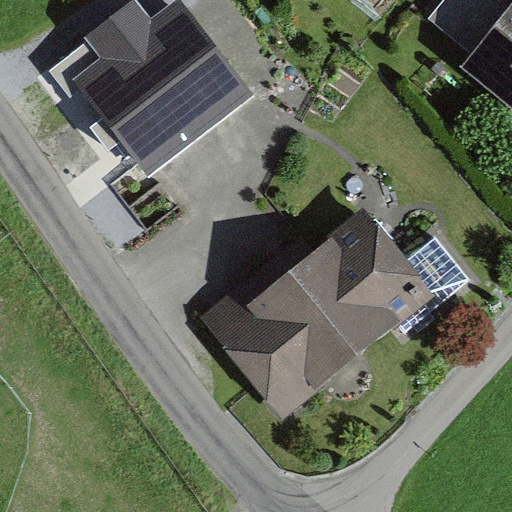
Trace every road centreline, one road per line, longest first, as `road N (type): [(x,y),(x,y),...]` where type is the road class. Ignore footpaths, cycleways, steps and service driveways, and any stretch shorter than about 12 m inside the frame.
road 1 (unclassified): [(0,118),(288,511)]
road 2 (unclassified): [(511,341),(341,511)]
